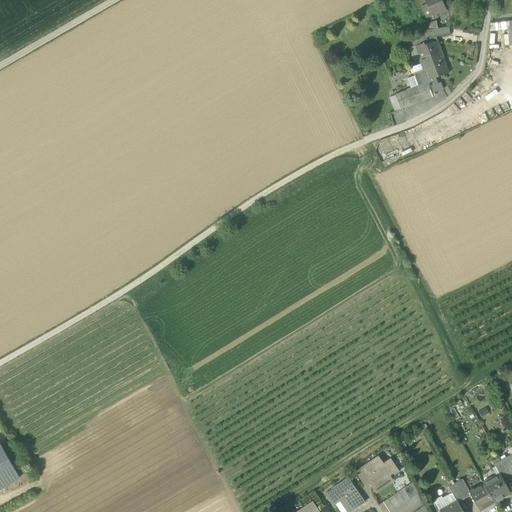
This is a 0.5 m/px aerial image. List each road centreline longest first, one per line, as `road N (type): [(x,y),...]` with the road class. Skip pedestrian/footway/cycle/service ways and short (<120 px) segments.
road 1 (residential): [(350,145),(439,109),(480,69),(491,0)]
road 2 (unclassified): [(113,0),(0,65)]
